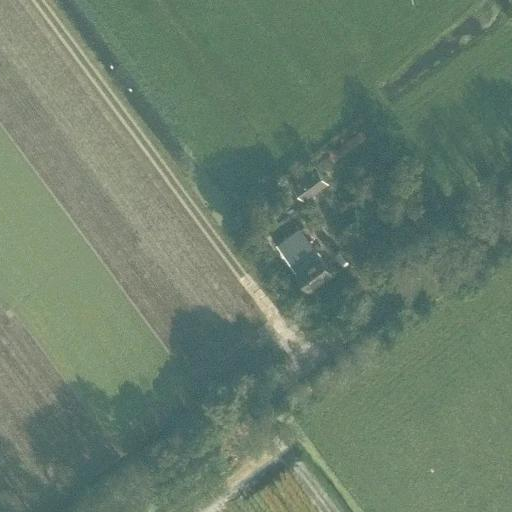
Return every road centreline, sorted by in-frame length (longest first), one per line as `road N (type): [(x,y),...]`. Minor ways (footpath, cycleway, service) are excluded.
road 1 (unclassified): [(107,511),(511,212)]
road 2 (track): [(38,0),(312,359)]
